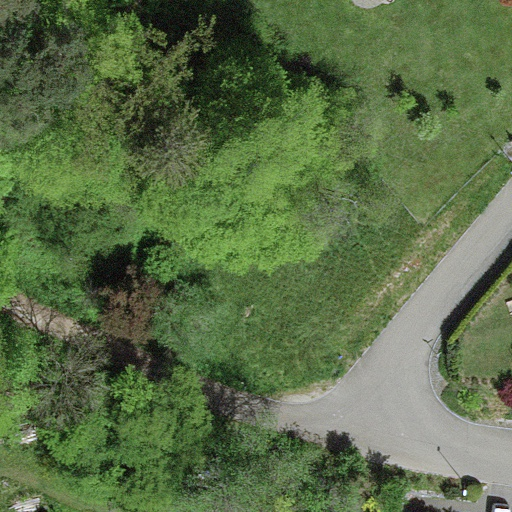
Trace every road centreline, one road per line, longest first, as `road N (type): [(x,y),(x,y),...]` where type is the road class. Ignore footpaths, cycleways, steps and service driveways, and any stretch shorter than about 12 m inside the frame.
road 1 (track): [(0,302),(357,436)]
road 2 (residential): [(357,436),(402,346),(511,210)]
road 3 (residential): [(357,436),(511,466)]
